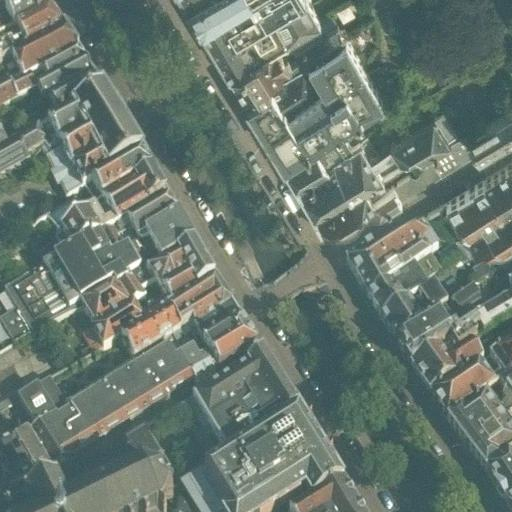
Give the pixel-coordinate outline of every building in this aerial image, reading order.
[(19,8),(34,0),(0,0),(0,3),(4,11),(17,5),(19,8)] [(0,66),(0,67),(62,33),(60,30),(92,12),(84,0),(73,0),(48,14),(49,15),(13,32),(13,33),(15,32),(17,34),(24,48),(9,55),(7,51),(0,54),(0,66)] [(48,14),(73,0),(34,0),(19,8),(17,5),(4,11),(0,12),(0,37),(13,32),(49,15),(48,14)] [(145,0),(157,20),(186,1),(188,3),(192,0),(145,0)] [(186,1),(157,20),(171,43),(201,25),(201,26),(244,0),(192,0),(188,3),(186,1)] [(171,43),(201,91),(229,73),(230,75),(249,62),(276,45),(319,20),(307,0),(244,0),(201,26),(201,25),(171,43)] [(503,7),(471,26),(451,38),(458,49),(509,18),(503,7)] [(0,110),(17,101),(36,92),(31,81),(77,55),(72,47),(102,29),(92,12),(60,30),(62,33),(0,67),(2,69),(13,63),(20,75),(12,79),(11,78),(6,80),(7,82),(0,85),(0,110)] [(294,50),(299,59),(302,65),(247,102),(247,101),(246,100),(217,118),(236,147),(264,129),(283,160),(285,163),(350,119),(382,99),(345,36),(336,21),(331,13),(319,20),(276,45),(279,51),(294,50)] [(113,49),(102,29),(72,47),(77,55),(31,81),(36,92),(84,66),(113,49)] [(481,36),(468,45),(474,55),(488,47),(481,36)] [(201,91),(217,118),(246,100),(247,101),(247,102),(302,65),(299,59),(290,65),(286,58),(284,59),(279,51),(276,45),(249,62),(230,75),(229,73),(201,91)] [(47,101),(58,119),(102,93),(101,93),(101,92),(129,75),(125,68),(119,58),(90,76),(91,76),(92,78),(47,101)] [(84,66),(36,92),(42,104),(47,101),(92,78),(91,76),(90,76),(84,66)] [(436,74),(440,79),(443,80),(449,76),(449,73),(446,67),(443,67),(437,70),(436,74)] [(15,142),(5,147),(6,149),(0,151),(0,180),(29,164),(26,159),(39,151),(52,174),(49,176),(56,190),(59,188),(66,201),(71,198),(90,188),(142,157),(142,156),(168,141),(176,137),(159,108),(137,70),(129,75),(101,92),(101,93),(102,93),(58,119),(48,125),(47,125),(38,131),(38,130),(27,136),(15,143),(15,142)] [(511,105),(467,133),(477,151),(486,146),(492,142),(500,137),(501,137),(511,129),(511,105)] [(300,187),(315,214),(366,185),(368,186),(372,183),(373,184),(375,183),(378,181),(379,183),(407,166),(406,165),(414,160),(425,155),(452,142),(458,138),(455,133),(457,132),(441,109),(433,115),(398,138),(383,148),(377,152),(367,136),(363,139),(327,162),(330,168),(300,187)] [(298,184),(300,187),(330,168),(327,162),(363,139),(361,137),(364,135),(354,119),(351,121),(350,119),(285,163),(257,181),(270,200),(272,202),(298,184)] [(425,155),(414,160),(419,169),(397,184),(399,188),(396,190),(401,198),(437,177),(437,176),(477,151),(467,133),(458,138),(452,142),(425,155)] [(90,188),(100,204),(151,173),(142,157),(90,188)] [(66,257),(99,236),(165,197),(160,189),(188,174),(179,159),(152,175),(152,173),(151,173),(100,204),(82,215),(75,204),(47,221),(60,237),(55,241),(66,257)] [(511,162),(483,181),(503,212),(511,206),(511,162)] [(511,206),(503,212),(483,181),(445,204),(467,233),(469,235),(468,235),(467,235),(476,250),(484,260),(493,276),(511,262),(511,206)] [(138,243),(178,219),(174,213),(201,196),(193,182),(166,198),(165,197),(165,198),(165,197),(99,236),(112,258),(122,252),(115,238),(130,229),(138,243)] [(366,185),(315,214),(289,229),(305,255),(313,269),(339,254),(331,241),(362,223),(379,212),(387,207),(388,208),(392,205),(392,204),(400,199),(401,198),(396,190),(393,185),(381,193),(375,183),(373,184),(372,183),(368,186),(366,185)] [(112,258),(99,236),(66,257),(44,270),(27,280),(27,279),(25,280),(26,281),(7,292),(6,292),(5,293),(6,295),(16,312),(0,321),(0,323),(13,346),(14,346),(14,347),(31,337),(41,331),(69,314),(83,313),(135,284),(141,293),(156,285),(150,273),(159,267),(170,260),(193,247),(183,229),(211,213),(201,196),(174,213),(178,219),(159,231),(138,243),(122,252),(112,258)] [(340,320),(368,302),(367,300),(413,269),(416,267),(427,283),(441,273),(430,257),(437,253),(418,225),(416,221),(395,233),(346,265),(361,289),(333,308),(340,320)] [(476,250),(467,235),(468,235),(469,235),(467,233),(455,240),(466,256),(476,250)] [(141,321),(144,327),(213,282),(215,285),(244,267),(233,249),(204,266),(204,265),(203,265),(193,247),(170,260),(150,273),(156,285),(168,305),(154,314),(152,310),(147,313),(149,317),(141,321)] [(296,268),(300,276),(313,269),(305,255),(296,268)] [(226,303),(254,284),(244,267),(215,285),(213,282),(144,327),(120,343),(136,369),(168,349),(190,384),(193,382),(178,358),(189,352),(182,339),(230,308),(226,303)] [(378,317),(380,320),(408,301),(409,303),(418,297),(422,303),(430,316),(446,306),(433,286),(427,290),(413,269),(367,300),(368,302),(340,320),(348,334),(363,326),(378,317)] [(365,361),(383,389),(411,371),(439,352),(450,344),(457,356),(487,337),(506,324),(507,323),(511,319),(511,282),(508,285),(511,291),(511,298),(479,317),(468,324),(471,329),(459,337),(444,315),(443,315),(395,345),(394,344),(365,361)] [(95,358),(109,350),(120,343),(144,327),(141,321),(134,308),(146,301),(141,293),(135,284),(83,313),(94,332),(83,338),(95,358)] [(178,358),(193,382),(195,385),(214,374),(207,361),(203,355),(198,359),(194,352),(199,349),(193,340),(197,336),(203,346),(204,346),(239,323),(278,299),(280,298),(272,285),(257,289),(254,284),(226,303),(230,308),(182,339),(189,352),(178,358)] [(479,303),(472,290),(471,289),(447,306),(448,307),(457,320),(480,304),(479,303)] [(203,355),(207,361),(248,336),(250,340),(277,322),(280,320),(282,310),(278,299),(239,323),(204,346),(208,352),(203,355)] [(394,344),(395,345),(443,315),(441,311),(448,307),(447,306),(446,306),(430,316),(422,303),(412,309),(409,303),(408,301),(380,320),(390,337),(394,344)] [(214,374),(217,379),(263,351),(287,336),(279,325),(277,322),(250,340),(248,336),(207,361),(214,374)] [(263,351),(217,379),(189,397),(192,402),(208,428),(277,382),(282,390),(289,402),(317,383),(287,336),(263,351)] [(424,390),(429,397),(481,363),(473,352),(490,341),(487,337),(457,356),(446,364),(439,352),(411,371),(383,389),(396,408),(424,390)] [(420,443),(447,423),(447,422),(511,378),(511,341),(508,344),(481,363),(429,397),(402,416),(420,443)] [(31,434),(53,472),(69,462),(69,461),(70,461),(69,459),(190,384),(168,349),(136,369),(67,412),(49,383),(37,390),(19,402),(19,403),(28,419),(35,431),(31,434)] [(447,423),(453,431),(424,450),(436,466),(465,446),(486,475),(511,456),(511,378),(447,422),(447,423)] [(277,382),(208,428),(212,436),(225,457),(296,413),(295,412),(296,412),(294,408),(293,409),(289,402),(282,390),(277,382)] [(0,413),(19,403),(19,402),(16,398),(0,406),(0,413)] [(277,511),(305,494),(311,504),(341,485),(340,484),(369,465),(358,447),(329,465),(313,441),(314,440),(311,436),(340,418),(328,399),(299,418),(296,413),(225,457),(179,487),(194,511),(277,511)] [(161,511),(166,501),(172,500),(172,496),(165,497),(159,484),(163,479),(161,477),(167,473),(170,473),(170,471),(168,471),(149,439),(159,433),(192,412),(208,439),(212,436),(208,428),(192,402),(187,405),(145,432),(124,445),(128,452),(126,453),(125,451),(123,452),(124,454),(112,461),(111,459),(109,460),(110,462),(98,468),(97,467),(95,468),(96,469),(84,476),(83,474),(81,475),(82,477),(70,484),(69,482),(67,483),(68,485),(55,493),(55,492),(54,493),(18,510),(14,511),(161,511)] [(0,495),(1,499),(16,491),(17,489),(17,488),(24,485),(34,480),(34,481),(35,482),(53,472),(31,434),(35,431),(28,419),(19,424),(25,437),(14,443),(15,445),(7,449),(0,452),(0,495)] [(507,507),(510,511),(511,511),(511,456),(486,475),(489,479),(458,500),(465,511),(470,511),(498,494),(506,507),(507,507)] [(376,511),(392,503),(384,489),(354,506),(353,504),(349,497),(341,485),(311,504),(299,511),(376,511)]
